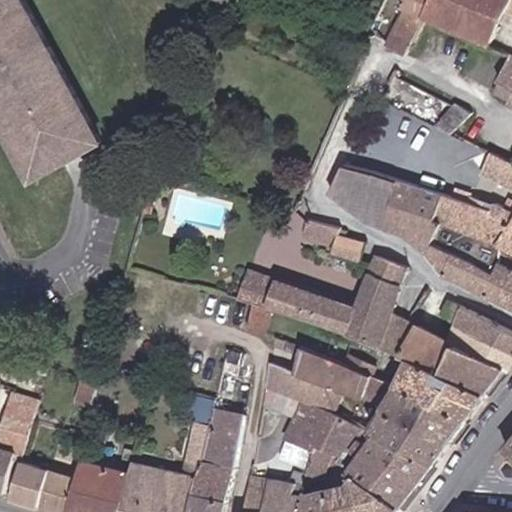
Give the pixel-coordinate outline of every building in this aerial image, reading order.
[(25,0),(0,0),(0,113),(35,176),(100,139),(41,27),(25,0)] [(410,0),(387,47),(405,56),(407,57),(426,19),(429,20),(437,0),(410,0)] [(437,0),(429,20),(491,48),(505,16),(511,0),(437,0)] [(213,11),(206,8),(204,15),(211,17),(213,11)] [(511,92),(511,98),(510,102),(511,102),(511,60),(501,88),(511,92)] [(451,107),(434,128),(453,137),(469,116),(451,107)] [(511,167),(489,156),(479,175),(511,191),(511,167)] [(346,169),(332,196),(368,224),(389,231),(411,189),(346,169)] [(411,189),(389,231),(404,236),(414,218),(411,217),(424,193),(411,189)] [(411,217),(414,218),(427,194),(424,193),(411,217)] [(427,194),(414,218),(417,220),(441,235),(450,233),(460,204),(427,194)] [(493,214),(460,204),(450,233),(499,253),(511,257),(511,216),(496,209),(493,214)] [(414,218),(404,236),(408,238),(417,220),(414,218)] [(417,220),(408,238),(431,257),(435,247),(441,235),(417,220)] [(303,235),(334,244),(337,233),(306,224),(303,235)] [(330,256),(349,261),(361,265),(366,245),(345,239),(345,236),(337,233),(334,244),(330,256)] [(441,235),(435,247),(497,275),(498,262),(499,253),(450,233),(441,235)] [(435,247),(431,257),(472,290),(511,310),(511,268),(498,262),(497,275),(435,247)] [(326,271),(344,277),(349,261),(330,256),(326,271)] [(374,275),(406,287),(411,270),(379,259),(374,275)] [(349,261),(344,277),(361,282),(366,266),(361,265),(349,261)] [(246,272),(237,299),(255,304),(267,307),(275,280),(246,272)] [(366,299),(398,312),(406,287),(374,275),(366,299)] [(316,293),(275,280),(267,307),(276,309),(309,321),(316,293)] [(337,299),(316,293),(309,321),(387,345),(398,312),(366,299),(363,308),(337,299)] [(462,326),(471,310),(450,299),(442,315),(462,326)] [(255,304),(248,329),(268,337),(276,309),(267,307),(255,304)] [(462,326),(511,355),(511,332),(471,310),(462,326)] [(413,359),(488,395),(506,371),(454,342),(414,320),(398,312),(387,345),(413,359)] [(454,342),(506,371),(509,373),(511,367),(511,355),(462,326),(454,342)] [(276,339),(273,347),(282,350),(284,343),(276,339)] [(301,350),(294,374),(342,396),(362,405),(374,377),(348,367),(301,350)] [(247,355),(229,352),(225,371),(242,375),(247,355)] [(399,387),(469,420),(488,395),(413,359),(399,387)] [(352,360),(348,367),(374,377),(376,370),(352,360)] [(269,363),(266,384),(294,397),(284,436),(317,445),(316,450),(340,458),(343,448),(361,456),(350,476),(355,478),(401,508),(435,465),(375,432),(346,420),(335,413),(342,396),(294,374),(269,363)] [(101,387),(86,382),(79,404),(95,409),(101,387)] [(384,415),(450,444),(469,420),(399,387),(384,415)] [(0,497),(4,499),(15,462),(23,464),(40,402),(12,394),(0,435),(0,497)] [(375,432),(435,465),(450,444),(384,415),(362,405),(342,396),(335,413),(346,420),(375,432)] [(185,477),(134,465),(131,476),(123,511),(193,511),(197,499),(205,464),(215,416),(218,401),(203,397),(185,477)] [(215,416),(205,464),(235,470),(243,422),(215,416)] [(88,435),(79,433),(77,441),(86,444),(88,435)] [(511,443),(504,453),(510,458),(503,469),(511,475),(511,443)] [(340,458),(316,450),(313,463),(326,466),(328,459),(338,461),(340,458)] [(309,476),(323,480),(326,466),(313,463),(309,476)] [(23,464),(12,501),(47,511),(69,511),(77,479),(23,464)] [(77,479),(69,511),(123,511),(131,476),(81,464),(77,479)] [(205,464),(197,499),(228,504),(235,470),(205,464)] [(271,511),(298,511),(303,497),(296,495),(299,483),(252,474),(250,489),(274,494),(271,511)] [(364,503),(366,511),(398,511),(401,508),(355,478),(351,484),(356,504),(364,503)] [(296,495),(303,497),(305,493),(307,484),(299,483),(296,495)] [(340,507),(341,511),(366,511),(364,503),(356,504),(351,484),(349,485),(329,488),(332,508),(340,507)] [(341,511),(340,507),(332,508),(329,488),(305,493),(303,497),(298,511),(341,511)] [(250,489),(247,507),(246,511),(271,511),(274,494),(250,489)] [(197,499),(193,511),(226,511),(228,504),(197,499)]
